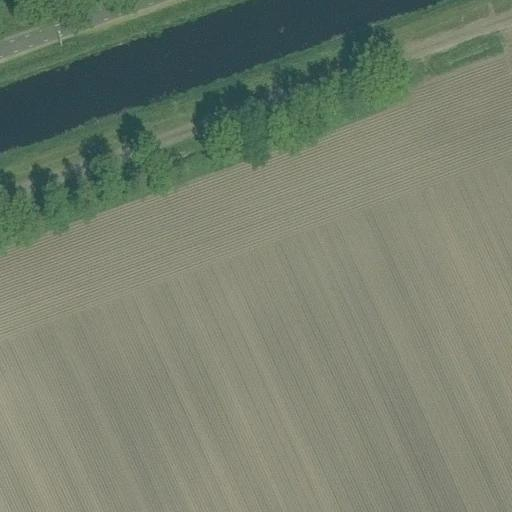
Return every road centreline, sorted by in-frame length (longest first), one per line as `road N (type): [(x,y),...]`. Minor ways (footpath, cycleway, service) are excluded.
road 1 (unclassified): [(0,200),(511,20)]
road 2 (unclassified): [(0,55),(157,0)]
